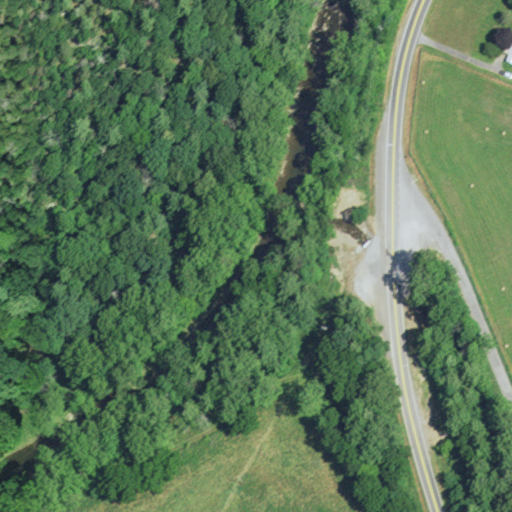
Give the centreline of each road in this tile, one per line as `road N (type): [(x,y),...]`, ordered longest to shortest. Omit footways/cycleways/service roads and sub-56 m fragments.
road 1 (tertiary): [(431,511),(395,356),(391,280),(399,84),(423,0)]
road 2 (residential): [(511,401),(449,248),(394,166)]
